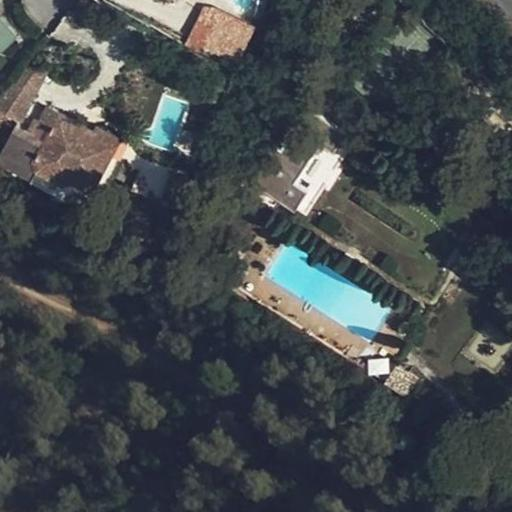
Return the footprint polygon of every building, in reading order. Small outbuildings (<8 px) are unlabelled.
[(103,11),(86,0),(76,14),(93,26),(103,11)] [(208,20),(190,46),(237,72),(248,46),(208,20)] [(0,52),(11,42),(0,29),(0,52)] [(13,83),(36,94),(49,68),(26,68),(13,83)] [(13,83),(0,98),(0,130),(4,123),(1,121),(5,113),(7,114),(22,121),(36,94),(13,83)] [(97,126),(94,130),(91,137),(81,132),(85,125),(47,106),(39,123),(50,129),(46,137),(17,123),(0,156),(0,157),(39,177),(43,170),(65,180),(75,177),(96,186),(113,153),(120,138),(97,126)] [(310,106),(258,182),(306,214),(358,139),(310,106)] [(94,130),(85,125),(81,132),(91,137),(94,130)] [(123,158),(113,153),(96,186),(75,177),(65,180),(64,185),(100,203),(123,158)] [(179,209),(190,175),(138,158),(127,191),(179,209)] [(367,359),(368,375),(388,374),(387,358),(367,359)]
